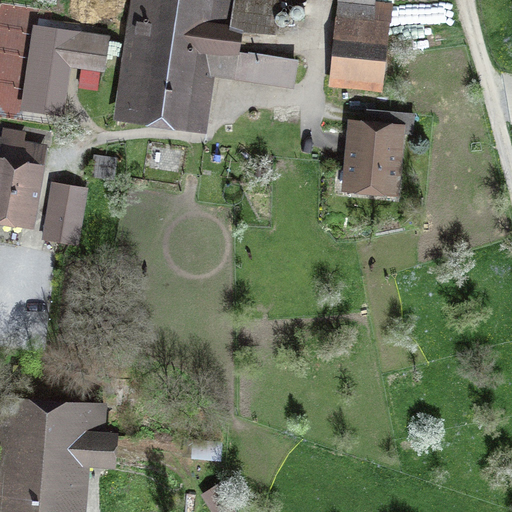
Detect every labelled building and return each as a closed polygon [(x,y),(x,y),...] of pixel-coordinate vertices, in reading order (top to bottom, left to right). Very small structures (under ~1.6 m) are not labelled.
[(221,0),(136,0),(119,124),(205,136),(215,66),(233,68),(237,40),(216,37),(221,0)] [(272,0),(235,0),(230,37),(267,42),(272,0)] [(370,13),(337,9),(336,21),(369,25),(370,13)] [(125,45),(53,34),(48,70),(119,81),(125,45)] [(387,53),(334,46),(329,91),(382,97),(387,53)] [(296,69),(242,62),(239,89),(293,96),(296,69)] [(402,135),(347,130),(341,202),(396,207),(402,135)] [(40,169),(0,161),(0,229),(28,234),(40,169)] [(112,162),(92,161),(91,182),(111,183),(112,162)] [(84,193),(52,187),(42,244),(74,249),(84,193)] [(13,406),(7,511),(83,511),(85,476),(114,477),(116,440),(103,439),(104,410),(13,406)] [(225,511),(221,502),(205,510),(206,511),(225,511)]
